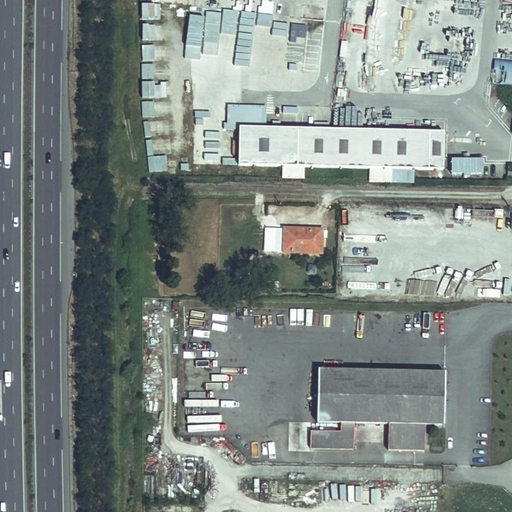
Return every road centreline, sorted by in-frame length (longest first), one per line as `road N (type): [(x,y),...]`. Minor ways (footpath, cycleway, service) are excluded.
road 1 (motorway): [(51,511),(49,0)]
road 2 (motorway): [(11,0),(12,511)]
road 3 (unknown): [(266,511),(243,492),(246,475),(256,472),(471,475)]
road 4 (unknown): [(480,360),(321,358),(309,416)]
road 5 (unknown): [(483,122),(502,0)]
